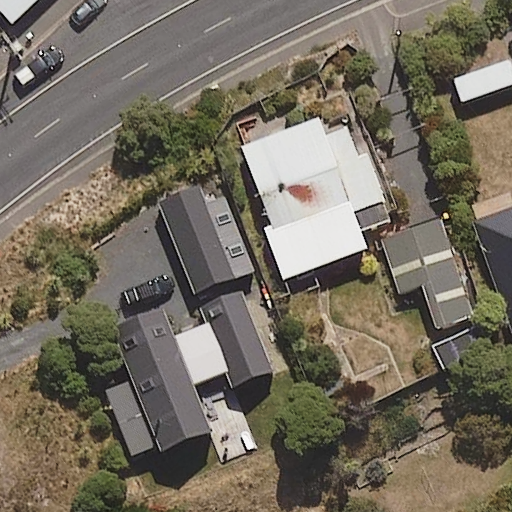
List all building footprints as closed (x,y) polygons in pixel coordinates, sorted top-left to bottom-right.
[(45,0),(0,0),(0,18),(12,31),(45,0)] [(368,164),(360,167),(349,138),(327,146),(321,128),(242,157),(261,209),(252,211),(282,291),(369,259),(362,242),(392,231),(368,164)] [(511,202),(470,218),(511,333),(511,202)] [(439,338),(475,326),(441,228),(381,248),(400,302),(424,293),(439,338)] [(235,399),(275,383),(242,299),(206,313),(213,332),(174,347),(164,321),(113,341),(163,470),(215,451),(194,394),(228,381),(235,399)]
